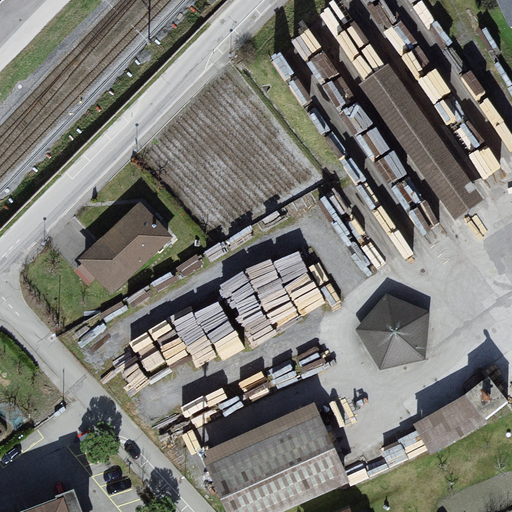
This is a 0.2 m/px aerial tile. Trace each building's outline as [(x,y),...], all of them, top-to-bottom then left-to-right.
[(511,0),(501,0),(511,24),(511,0)] [(362,84),(452,221),(484,201),(394,63),(362,84)] [(135,204),(76,265),(105,301),(166,238),(135,204)] [(387,294),(359,329),(380,370),(424,360),(429,314),(387,294)] [(429,447),(511,408),(497,379),(415,418),(429,447)] [(306,407),(191,459),(215,511),(279,511),(338,487),(306,407)] [(54,511),(50,502),(20,511),(54,511)]
